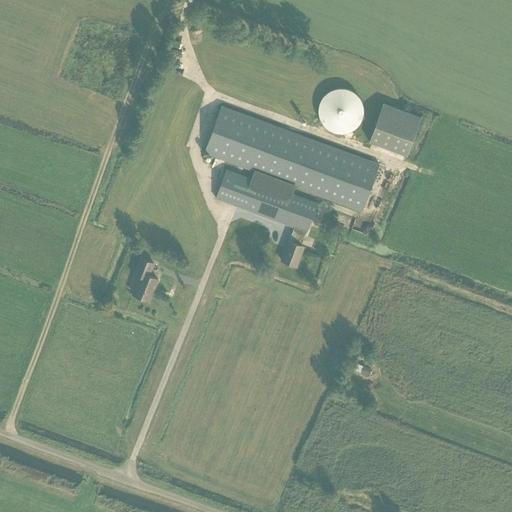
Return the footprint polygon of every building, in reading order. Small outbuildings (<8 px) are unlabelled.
[(233,56),(238,41),(226,38),(217,73),(209,71),(207,80),(213,81),(211,86),(240,94),(250,61),(233,56)] [(266,51),(259,57),(264,63),(271,57),(266,51)] [(319,90),(323,95),(333,88),(329,83),(319,90)] [(300,86),(291,88),(293,99),(302,97),(300,86)] [(363,116),(363,110),(363,104),(360,99),(357,94),(352,91),(347,88),(341,88),(335,88),(330,91),(325,94),(321,99),(319,104),(318,110),(319,116),(321,121),(325,126),(330,130),(335,132),(341,133),(347,132),(352,130),(357,126),(360,121),(363,116)] [(369,142),(407,155),(421,116),(383,103),(369,142)] [(377,164),(221,106),(204,153),(253,171),(251,179),(226,169),(216,198),(295,227),(290,241),(283,260),(298,265),(304,246),(301,245),(317,203),(285,191),(288,184),(360,210),(377,164)] [(176,118),(183,124),(192,115),(185,108),(176,118)] [(169,141),(172,146),(185,139),(179,127),(170,132),(174,138),(169,141)] [(170,188),(196,227),(209,219),(200,205),(191,212),(186,205),(196,198),(187,185),(185,187),(181,181),(170,188)] [(183,225),(160,192),(150,199),(172,232),(183,225)] [(309,230),(306,238),(314,241),(317,233),(309,230)] [(195,243),(184,251),(197,267),(208,259),(195,243)] [(134,294),(150,299),(157,279),(149,276),(153,262),(140,258),(135,274),(140,276),(134,294)] [(371,369),(357,363),(354,369),(368,376),(371,369)]
